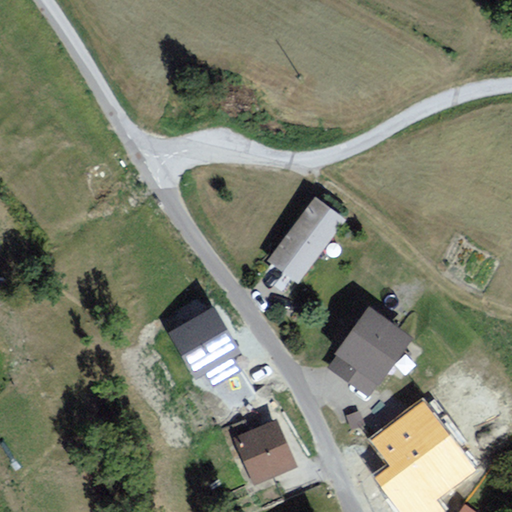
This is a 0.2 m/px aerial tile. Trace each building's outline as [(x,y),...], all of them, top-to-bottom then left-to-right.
[(342,223),(310,199),(264,262),(297,286),(342,223)] [(214,310),(172,333),(195,374),(237,351),(225,331),(214,310)] [(409,340),(366,310),(326,367),(369,397),(409,340)] [(378,478),(402,511),(440,511),(442,511),(430,496),(467,469),(420,405),(373,440),(393,467),(378,478)] [(272,421),(230,438),(250,485),(291,467),(272,421)]
